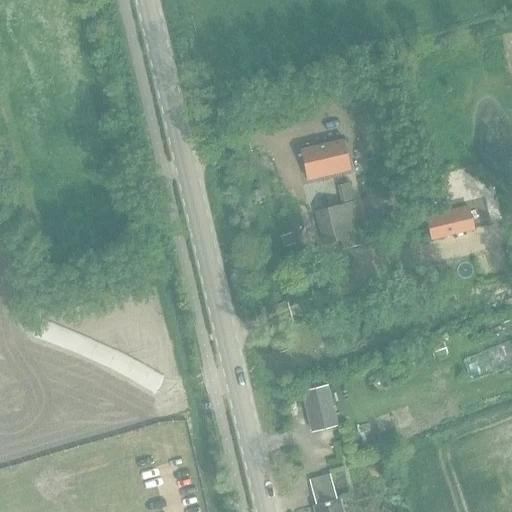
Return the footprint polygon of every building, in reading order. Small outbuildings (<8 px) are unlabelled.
[(340,139),(300,148),(307,178),(347,169),(340,139)] [(342,249),(363,244),(353,203),(353,204),(348,185),(338,187),(342,207),(300,216),(305,237),(320,233),(322,244),(340,240),(342,249)] [(466,208),(426,217),(431,239),(471,230),(466,208)] [(326,386),(302,391),(312,431),(336,425),(326,386)] [(444,391),(405,400),(410,423),(449,414),(444,391)] [(318,511),(341,511),(338,498),(337,498),(333,485),(331,473),(311,478),(317,504),(316,504),(318,511)]
